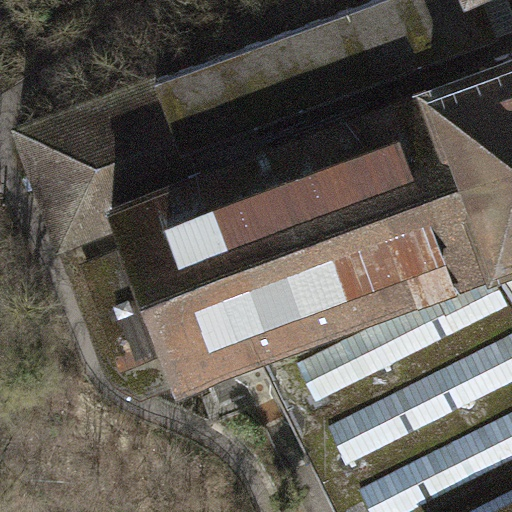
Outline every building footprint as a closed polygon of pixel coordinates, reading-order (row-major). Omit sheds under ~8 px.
[(378,0),(154,83),(182,157),(500,39),(499,36),(485,0),(378,0)] [(511,2),(511,0),(485,0),(499,36),(511,31),(511,2)] [(511,69),(440,96),(509,282),(511,281),(511,69)] [(116,217),(202,185),(182,157),(154,83),(18,131),(108,370),(129,388),(149,395),(178,383),(116,217)] [(202,185),(116,217),(178,383),(186,402),(206,394),(273,370),(509,282),(440,96),(202,185)] [(511,286),(509,282),(273,370),(341,511),(505,511),(511,509),(511,286)]
